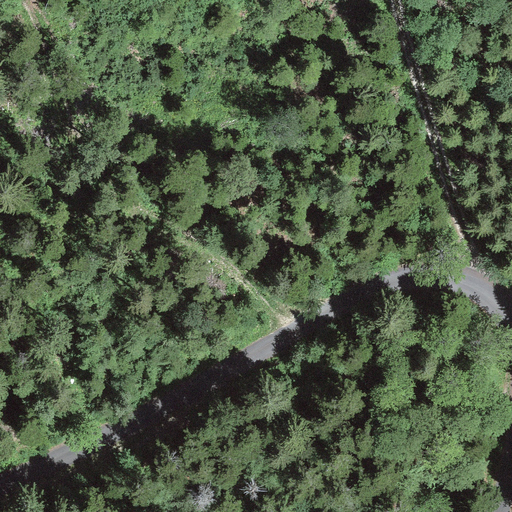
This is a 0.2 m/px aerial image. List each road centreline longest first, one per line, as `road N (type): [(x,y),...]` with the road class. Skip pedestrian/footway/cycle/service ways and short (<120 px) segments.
road 1 (track): [(511,323),(482,293),(427,283),(375,296),(0,492)]
road 2 (track): [(482,293),(396,0)]
